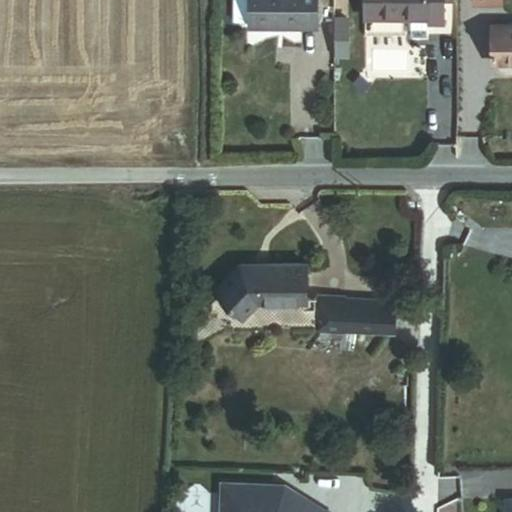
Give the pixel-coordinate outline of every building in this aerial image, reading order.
[(316,27),(315,0),(234,0),(234,21),(249,21),(249,27),(316,27)] [(368,0),(368,22),(405,22),(405,19),(427,19),(427,28),(443,28),(443,0),(368,0)] [(511,23),(491,24),(492,64),(511,63),(511,23)] [(258,305),(317,304),(317,266),(242,266),(218,293),(245,319),(258,305)] [(345,304),(317,304),(318,337),(344,337),(344,335),(394,336),(394,305),(345,304)] [(225,511),(319,511),(289,492),(287,496),(277,495),(276,492),(227,490),(225,511)] [(511,511),(511,502),(500,503),(500,511),(511,511)]
